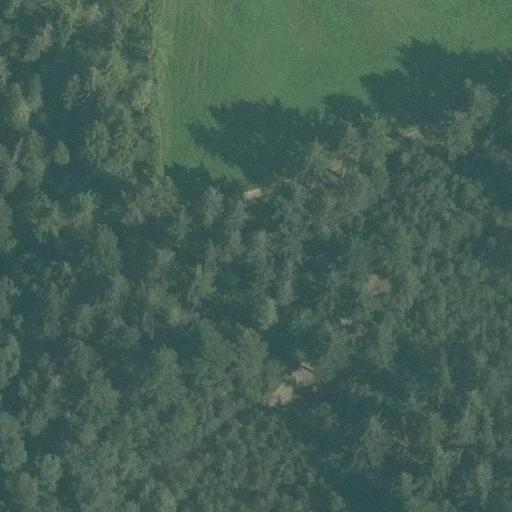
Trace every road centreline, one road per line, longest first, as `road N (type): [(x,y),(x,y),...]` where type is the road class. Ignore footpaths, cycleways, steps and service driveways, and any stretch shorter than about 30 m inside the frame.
road 1 (track): [(511,92),(172,213),(0,226)]
road 2 (track): [(511,228),(370,292),(245,427),(164,478),(117,496)]
road 3 (unknown): [(117,496),(0,295)]
